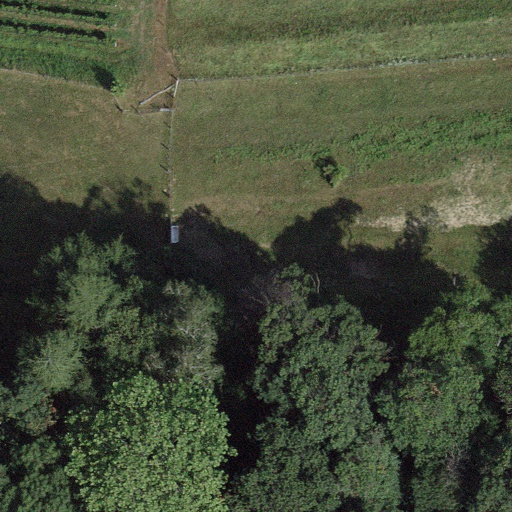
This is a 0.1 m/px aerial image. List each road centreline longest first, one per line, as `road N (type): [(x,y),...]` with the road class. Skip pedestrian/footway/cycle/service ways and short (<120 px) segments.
road 1 (track): [(511,215),(0,245)]
road 2 (track): [(151,0),(144,235)]
